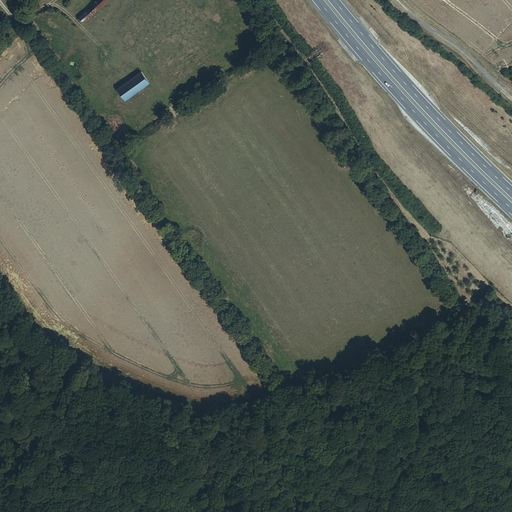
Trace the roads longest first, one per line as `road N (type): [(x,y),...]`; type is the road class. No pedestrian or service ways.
road 1 (motorway): [(318,0),(511,209)]
road 2 (motorway): [(511,191),(334,0)]
road 3 (track): [(395,0),(511,99)]
